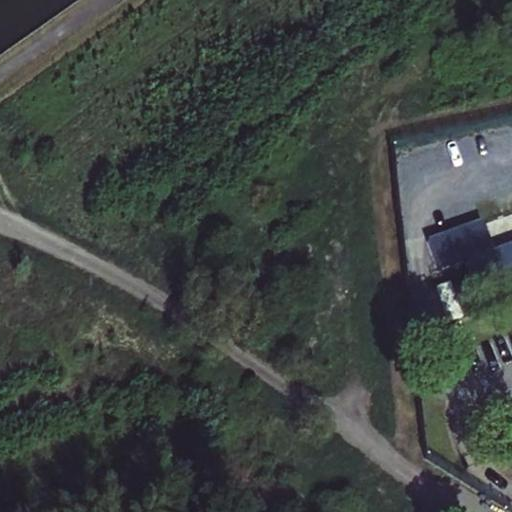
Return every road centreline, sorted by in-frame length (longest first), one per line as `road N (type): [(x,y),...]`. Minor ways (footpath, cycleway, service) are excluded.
road 1 (unclassified): [(0,230),(348,431),(450,511)]
road 2 (unknown): [(511,175),(430,219),(419,244),(506,508)]
